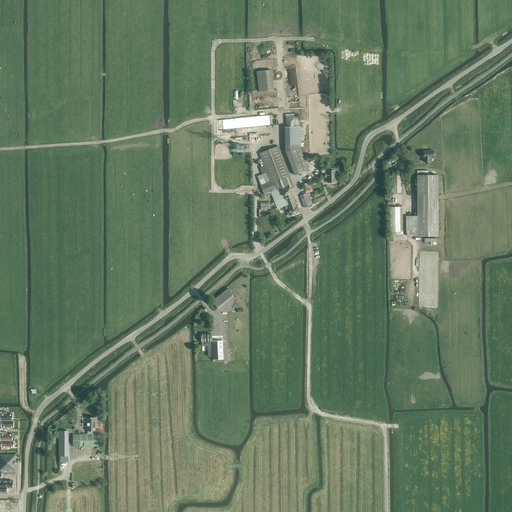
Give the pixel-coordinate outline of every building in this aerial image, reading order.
[(258,72),(260,92),(276,91),(274,71),(258,72)] [(241,136),(267,134),(267,132),(266,125),(275,124),(274,115),(258,116),(258,120),(257,120),(256,124),(253,125),(252,126),(251,125),(249,126),(249,125),(242,126),(242,127),(238,126),(235,125),(234,125),(233,128),(229,127),(230,129),(239,128),(240,128),(241,136)] [(300,126),(296,127),(287,128),(287,148),(300,147),(300,126)] [(291,216),(300,212),(297,205),(297,206),(290,188),(294,186),(290,177),(291,177),(279,146),(259,153),(267,173),(258,176),(265,195),(272,192),(278,209),(285,206),(289,216),(291,215),(291,216)] [(309,170),(300,147),(286,152),(295,175),(309,170)] [(434,158),(434,151),(424,151),(424,158),(425,158),(425,162),(430,162),(430,158),(434,158)] [(402,193),(402,175),(401,175),(401,167),(393,167),(393,175),(392,175),(392,193),(402,193)] [(335,183),(335,170),(328,170),(328,169),(322,169),(322,174),(325,174),(325,178),(328,178),(328,183),(335,183)] [(439,236),(438,195),(438,175),(417,175),(418,236),(439,236)] [(313,204),(309,194),(300,197),(304,208),(313,204)] [(402,236),(401,207),(389,207),(389,236),(402,236)] [(218,309),(234,296),(228,288),(212,301),(218,309)] [(212,341),(212,333),(202,334),(202,342),(212,341)] [(224,356),(223,342),(212,342),(213,356),(224,356)] [(0,421),(2,421),(13,421),(13,414),(7,414),(7,412),(1,412),(1,414),(0,414),(0,421)] [(99,447),(98,435),(96,435),(96,424),(98,425),(97,417),(87,418),(87,435),(73,435),(73,447),(99,447)] [(14,421),(13,421),(2,421),(2,427),(2,429),(8,429),(8,427),(14,427),(14,421)] [(69,457),(68,431),(59,432),(60,457),(69,457)] [(0,441),(2,441),(13,441),(13,434),(7,434),(7,432),(1,432),(1,434),(0,434),(0,441)] [(14,441),(13,441),(2,441),(2,447),(2,449),(8,449),(8,447),(14,447),(14,441)] [(0,480),(0,492),(7,492),(7,488),(13,489),(14,481),(0,480)]
